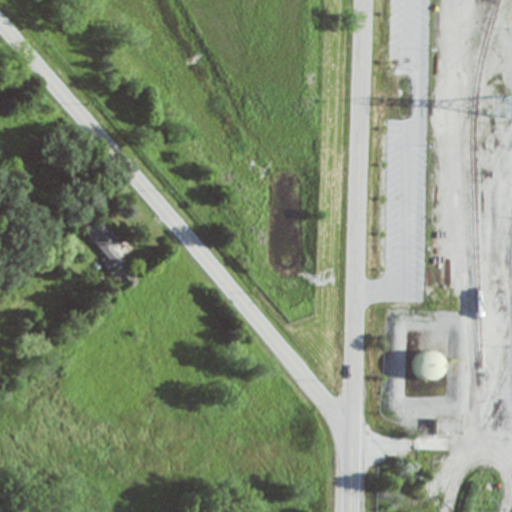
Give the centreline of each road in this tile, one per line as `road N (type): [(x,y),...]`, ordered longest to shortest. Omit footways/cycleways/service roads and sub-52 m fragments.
road 1 (residential): [(353,436),(0,23)]
road 2 (secondary): [(364,0),(351,511)]
